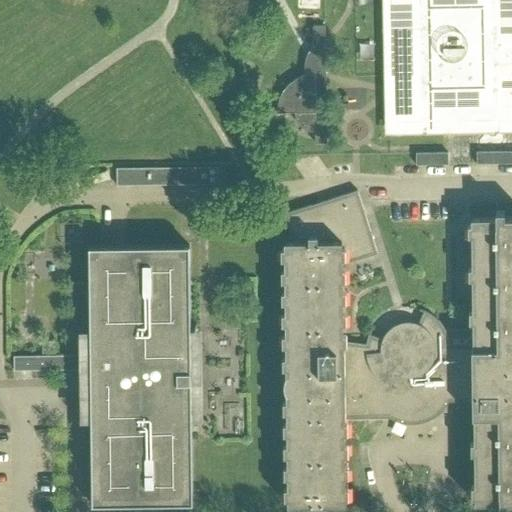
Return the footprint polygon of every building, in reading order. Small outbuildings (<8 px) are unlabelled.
[(511,75),(511,0),(386,0),(389,127),(508,125),(507,76),(511,75)] [(326,26),(314,26),(314,30),(314,33),(314,37),(314,41),(313,46),(312,50),(310,53),(309,56),(308,59),(307,63),(306,66),(306,70),(306,73),(306,75),(303,76),(300,77),(297,79),(294,80),(292,82),(289,85),(287,87),(285,90),(283,92),(282,96),(280,99),(280,102),(279,105),(279,108),(279,112),(295,113),(296,115),(296,118),(297,120),(298,122),(300,124),(301,126),(303,128),(306,129),(308,130),(310,131),(313,132),(316,132),(316,143),(328,143),(326,26)] [(477,164),(509,163),(509,151),(476,151),(477,164)] [(448,152),(416,153),(416,165),(448,164),(448,152)] [(216,166),(116,168),(116,185),(217,184),(216,166)] [(285,242),(289,506),(313,506),(313,511),(322,511),(322,506),(347,506),(346,419),(405,419),(405,420),(420,420),(420,402),(473,402),(473,418),(475,418),(476,504),(500,504),(500,510),(509,510),(509,503),(511,503),(511,217),(505,218),(505,213),(496,213),(496,218),(473,218),(473,329),(445,329),(443,326),(441,323),(438,320),(436,318),(433,316),(430,314),(426,312),(425,312),(419,325),(416,324),(413,323),(410,323),(407,323),(404,323),(401,324),(399,325),(396,326),(393,327),(391,329),(389,331),(387,333),(385,336),(384,338),(383,340),(370,334),(367,345),(344,341),(344,265),(378,253),(362,206),(357,191),(329,200),(316,204),(313,205),(285,214),(293,242),(285,242)] [(14,355),(14,370),(85,369),(85,393),(91,393),(92,504),(193,503),(191,394),(200,394),(199,380),(191,380),(189,245),(89,246),(90,354),(14,355)]
